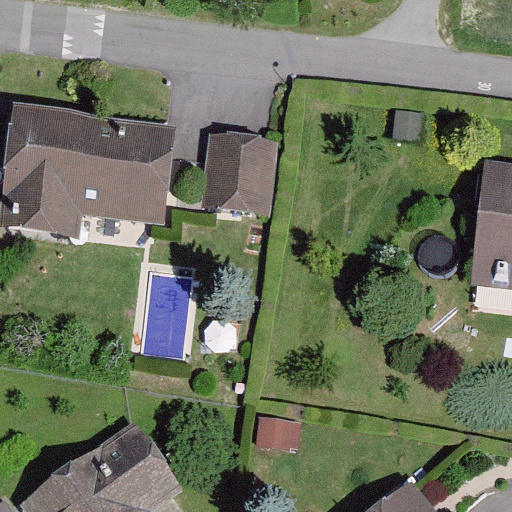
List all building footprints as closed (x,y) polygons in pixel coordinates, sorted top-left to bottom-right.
[(176,130),(14,111),(0,224),(0,233),(79,243),(82,218),(164,228),(176,130)] [(394,143),(423,147),(426,117),(397,114),(394,143)] [(208,136),(201,214),(269,220),(276,142),(208,136)] [(511,169),(487,167),(474,289),(511,293),(511,169)] [(257,449),(298,454),(302,427),(260,422),(257,449)] [(136,436),(20,511),(155,511),(178,498),(136,436)] [(430,511),(413,489),(383,511),(430,511)]
